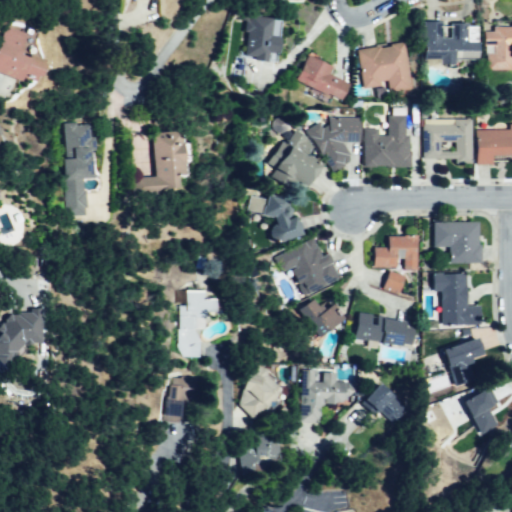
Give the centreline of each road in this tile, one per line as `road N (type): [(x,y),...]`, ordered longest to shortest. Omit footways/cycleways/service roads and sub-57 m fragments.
road 1 (residential): [(108,0),(113,77),(126,90),(198,0)]
road 2 (residential): [(511,201),(355,208)]
